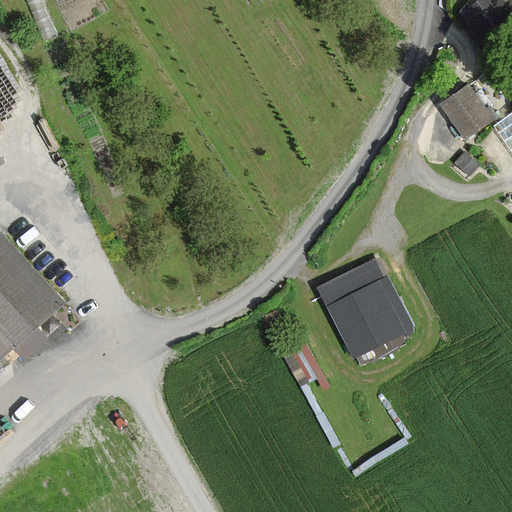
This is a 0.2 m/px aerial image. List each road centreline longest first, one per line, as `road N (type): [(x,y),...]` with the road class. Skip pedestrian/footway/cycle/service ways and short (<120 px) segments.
road 1 (unclassified): [(427,0),(391,118),(290,258),(234,304),(116,359)]
road 2 (unclassified): [(206,511),(116,359)]
road 3 (unclassified): [(116,359),(0,460)]
